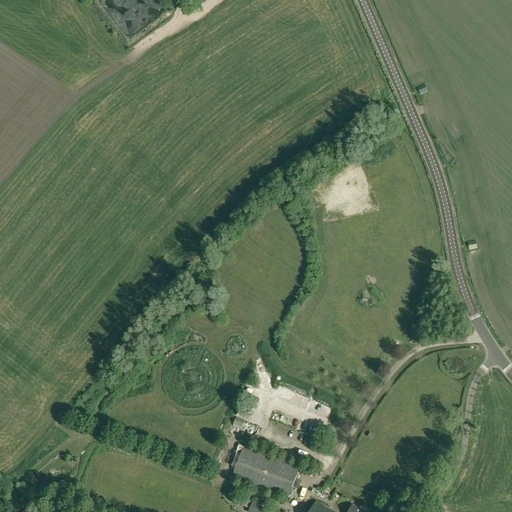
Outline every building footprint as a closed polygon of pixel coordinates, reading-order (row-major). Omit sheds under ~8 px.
[(425,84),(417,87),(421,95),(428,91),(425,84)] [(476,240),(468,242),(469,249),(478,248),(476,240)] [(236,417),(233,426),(242,429),(245,420),(236,417)] [(242,452),(233,477),(288,498),(289,495),(291,489),(292,487),(297,489),(300,480),(295,479),(299,468),(244,447),(242,452)] [(235,495),(232,502),(250,509),(248,511),(263,511),(265,509),(263,508),(264,506),(253,501),(253,502),(235,495)] [(364,511),(365,510),(360,507),(359,509),(353,506),(349,511),(335,511),(317,502),(311,511),(364,511)]
